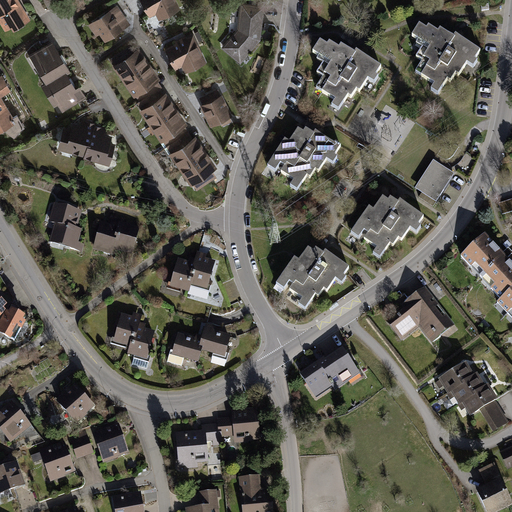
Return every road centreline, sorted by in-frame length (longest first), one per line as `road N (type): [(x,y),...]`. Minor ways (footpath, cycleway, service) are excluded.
road 1 (residential): [(238,220),(199,215),(165,186),(60,20)]
road 2 (residential): [(0,226),(94,368),(154,402)]
road 3 (residential): [(295,0),(287,67),(244,168),(238,220)]
road 4 (residential): [(345,313),(440,433),(479,444),(511,432)]
road 5 (residential): [(345,313),(428,254),(483,182)]
road 6 (residential): [(268,365),(283,410),(295,511)]
road 7 (residential): [(238,220),(250,285),(286,353)]
road 8 (residential): [(483,182),(511,60)]
road 9 (residential): [(154,402),(208,397),(268,365)]
